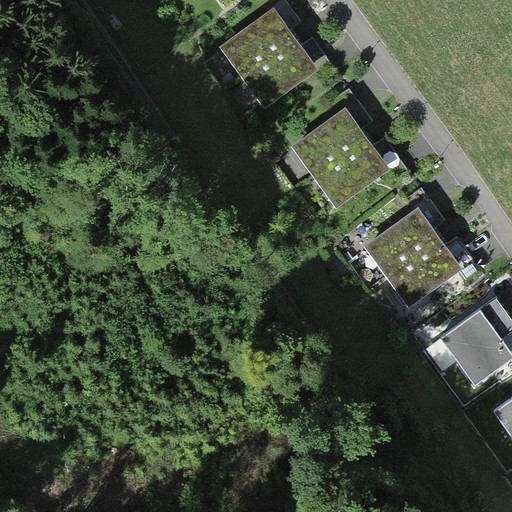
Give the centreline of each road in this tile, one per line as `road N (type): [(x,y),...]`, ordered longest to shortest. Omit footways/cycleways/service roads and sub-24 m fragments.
road 1 (track): [(440,511),(68,0)]
road 2 (residential): [(342,0),(511,242)]
